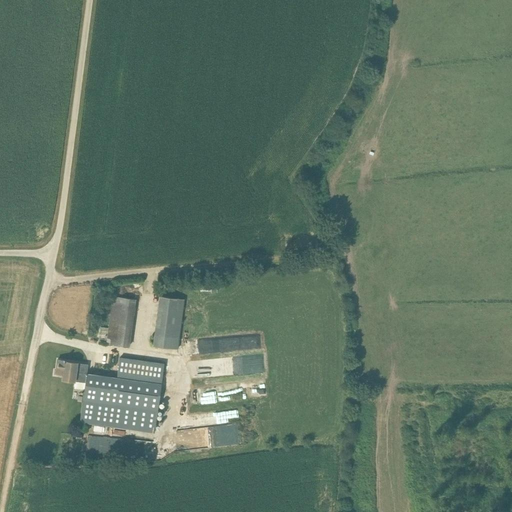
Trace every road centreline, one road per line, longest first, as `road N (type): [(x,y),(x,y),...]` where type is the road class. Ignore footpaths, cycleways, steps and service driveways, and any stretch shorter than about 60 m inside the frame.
road 1 (track): [(323,256),(47,282)]
road 2 (unclassified): [(50,252),(87,0)]
road 3 (unclassified): [(27,399),(50,252)]
